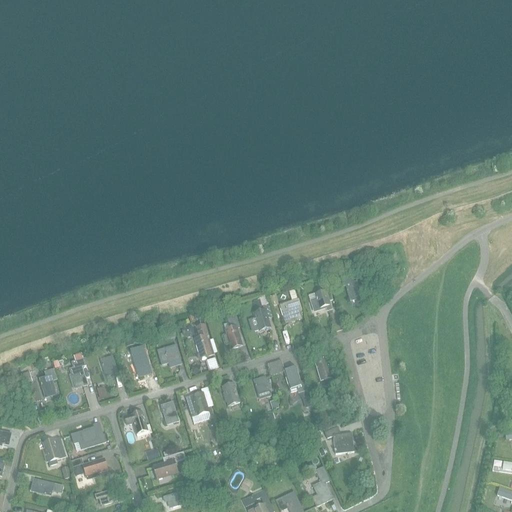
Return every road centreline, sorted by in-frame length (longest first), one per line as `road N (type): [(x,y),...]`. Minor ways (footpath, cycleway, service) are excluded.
road 1 (residential): [(108,404),(337,332)]
road 2 (residential): [(5,511),(23,434),(108,404)]
road 3 (residential): [(383,306),(468,238),(511,217)]
